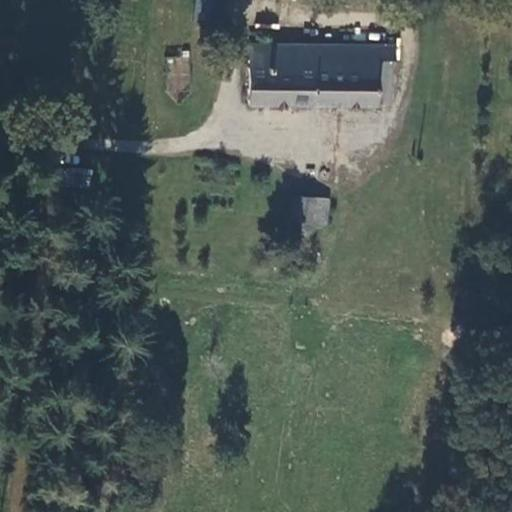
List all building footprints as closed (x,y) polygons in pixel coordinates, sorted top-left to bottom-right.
[(196,0),(196,22),(221,23),(221,0),(196,0)] [(248,44),(247,69),(310,69),(311,45),(248,44)] [(393,59),(394,46),(311,45),(310,69),(247,69),(246,104),(375,106),(376,102),(388,102),(389,75),(376,74),(376,59),(393,59)] [(167,55),(166,90),(188,91),(189,55),(167,55)] [(91,171),(65,169),(63,185),(89,187),(91,171)] [(329,199),(296,193),(294,193),(290,220),(296,221),(293,225),(293,230),(296,235),(300,237),(306,236),(310,233),(311,227),(309,222),(325,225),(329,199)]
